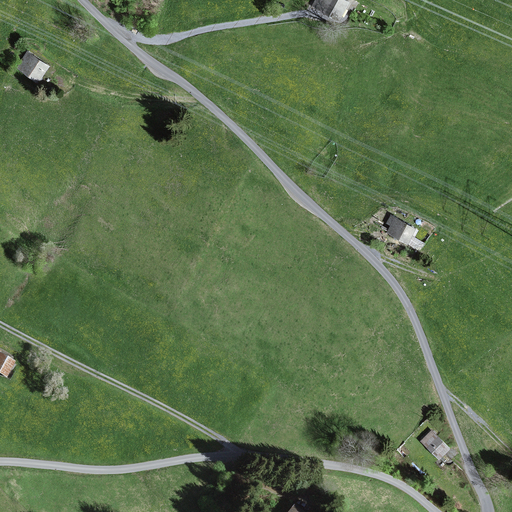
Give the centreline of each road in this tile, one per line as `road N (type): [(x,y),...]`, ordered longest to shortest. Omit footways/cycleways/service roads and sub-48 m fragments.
road 1 (unclassified): [(82,0),(199,96),(393,283),(489,511)]
road 2 (unclassified): [(438,511),(392,479),(289,458),(233,453),(119,469),(0,461)]
road 3 (track): [(233,453),(178,415),(0,323)]
road 4 (track): [(199,96),(119,93),(55,73)]
